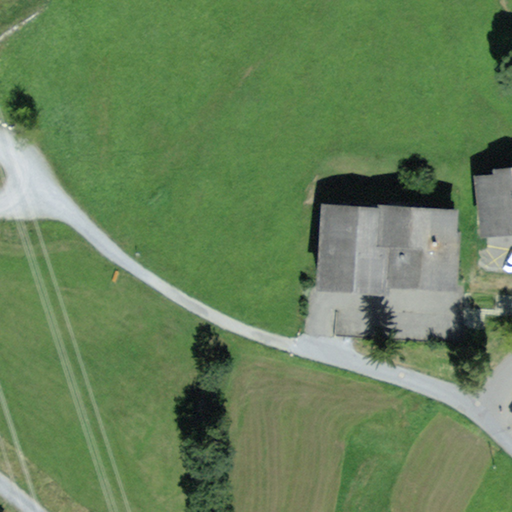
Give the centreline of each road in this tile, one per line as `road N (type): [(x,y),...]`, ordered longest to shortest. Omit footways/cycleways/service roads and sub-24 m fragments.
road 1 (residential): [(511,449),(488,424),(424,389),(221,322),(132,267)]
road 2 (track): [(132,267),(0,150)]
